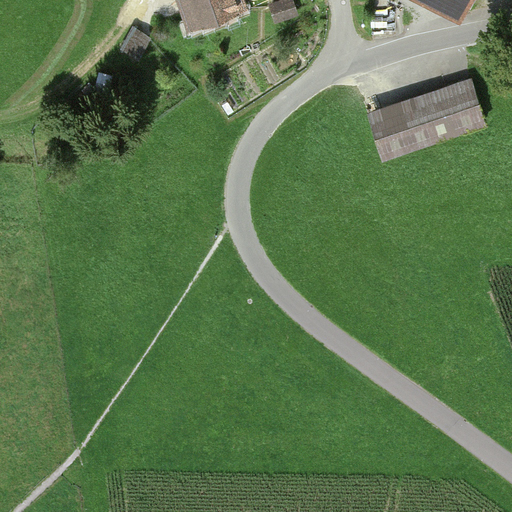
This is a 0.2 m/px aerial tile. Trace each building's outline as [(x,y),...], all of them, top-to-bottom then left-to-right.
[(178,0),(188,24),(250,1),(249,0),(178,0)] [(295,0),(276,0),(270,2),(276,20),(300,12),(295,0)] [(425,0),(462,18),(471,0),(425,0)] [(140,57),(153,35),(134,24),(121,46),(140,57)] [(473,75),(369,108),(384,153),(488,120),(473,75)]
